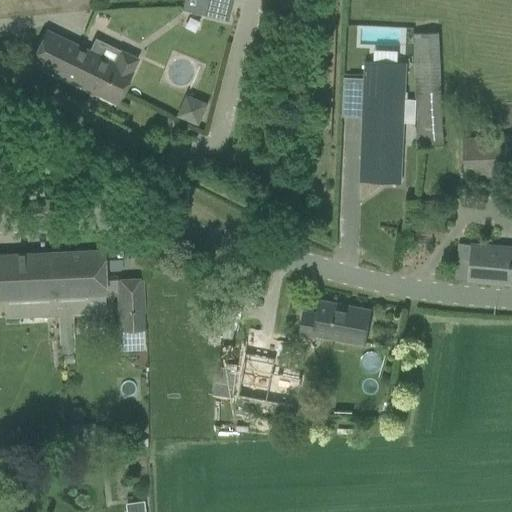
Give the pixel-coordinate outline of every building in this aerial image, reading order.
[(56,0),(61,10),(84,0),(56,0)] [(183,0),(181,11),(204,17),(204,15),(205,16),(217,19),(228,22),(233,4),(221,1),(218,0),(183,0)] [(45,30),(29,62),(116,104),(125,86),(132,72),(139,57),(121,49),(114,64),(45,30)] [(415,66),(416,142),(441,142),(440,65),(439,33),(414,34),(415,66)] [(360,181),(400,183),(405,64),(365,62),(361,161),(360,181)] [(182,95),(176,118),(200,124),(206,101),(182,95)] [(511,137),(463,139),(464,179),(511,177),(511,137)] [(408,200),(406,229),(441,231),(443,203),(408,200)] [(456,280),(511,284),(511,248),(506,247),(459,244),(458,260),(456,280)] [(51,252),(50,252),(53,297),(51,297),(52,316),(58,316),(59,329),(75,328),(74,314),(91,313),(106,312),(105,294),(104,271),(103,267),(103,250),(57,252),(53,253),(51,253),(51,252)] [(0,255),(0,299),(50,297),(53,297),(50,252),(49,252),(49,253),(0,255)] [(141,279),(117,280),(118,300),(119,330),(142,328),(143,328),(142,299),(141,279)] [(315,334),(364,344),(370,311),(320,301),(317,314),(303,311),(299,333),(314,336),(315,334)] [(142,350),(142,328),(119,330),(117,330),(118,351),(142,350)] [(258,343),(248,402),(292,409),(296,379),(283,377),(287,347),(283,347),(258,343)] [(79,424),(70,424),(71,436),(70,436),(71,448),(72,448),(72,450),(94,448),(93,438),(80,439),(79,424)] [(70,436),(58,437),(59,449),(71,448),(70,436)]
